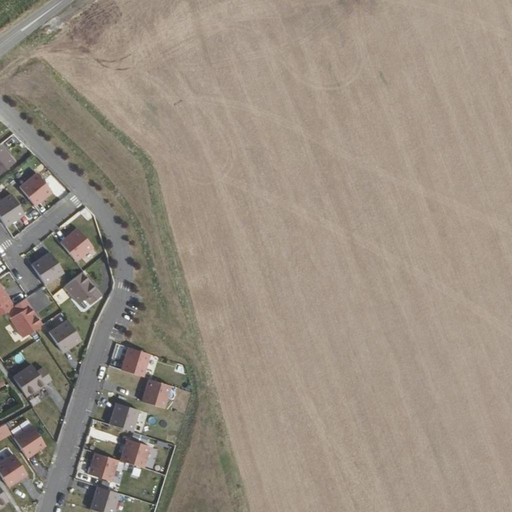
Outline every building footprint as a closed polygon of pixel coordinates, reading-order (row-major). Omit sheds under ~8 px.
[(0,172),(13,163),(0,146),(0,172)] [(18,188),(33,206),(51,192),(36,173),(18,188)] [(0,201),(0,220),(4,227),(23,215),(9,195),(0,201)] [(59,243),(74,262),(91,247),(76,228),(59,243)] [(49,253),(30,265),(43,285),(62,273),(49,253)] [(100,297),(80,273),(64,286),(78,304),(84,299),(89,305),(100,297)] [(21,337),(34,329),(40,325),(24,299),(12,307),(16,314),(9,318),(21,337)] [(62,353),(80,340),(68,321),(49,333),(62,353)] [(150,354),(129,348),(128,347),(121,370),(142,377),(150,354)] [(12,378),(25,397),(51,380),(43,369),(36,373),(31,366),(12,378)] [(170,386),(149,379),(142,402),(163,409),(170,386)] [(109,425),(131,432),(138,411),(115,404),(109,425)] [(0,426),(0,440),(12,434),(6,423),(0,426)] [(13,439),(25,458),(45,446),(32,426),(13,439)] [(103,440),(120,443),(121,437),(105,434),(103,440)] [(120,462),(143,469),(149,447),(127,440),(120,462)] [(117,461),(95,454),(88,475),(111,482),(117,461)] [(0,464),(0,476),(7,487),(26,475),(13,456),(0,464)] [(97,488),(90,510),(96,511),(113,511),(119,494),(97,488)]
